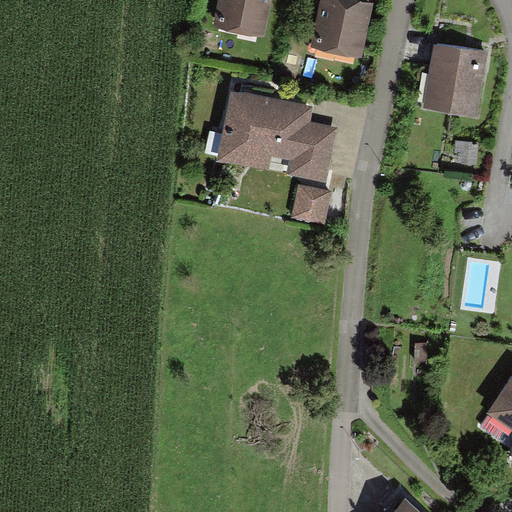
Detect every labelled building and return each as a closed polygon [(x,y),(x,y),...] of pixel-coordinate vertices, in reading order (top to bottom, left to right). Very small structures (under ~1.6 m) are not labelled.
[(272,0),(218,0),(213,28),(265,38),(272,0)] [(372,4),(351,0),(319,0),(310,49),(361,59),(372,4)] [(490,47),(436,38),(424,104),(478,113),(490,47)] [(314,103),(232,86),(217,154),(269,165),(271,153),(291,157),(288,170),(326,178),(338,124),(311,119),(314,103)] [(479,139),(456,138),(455,151),(458,151),(457,159),(461,160),(461,162),(477,163),(479,139)] [(332,189),(298,182),(292,214),(325,221),(332,189)] [(427,341),(415,341),(415,361),(427,361),(427,341)] [(511,423),(511,449),(511,460),(511,370),(487,406),(511,423)] [(426,511),(405,492),(386,511),(426,511)]
